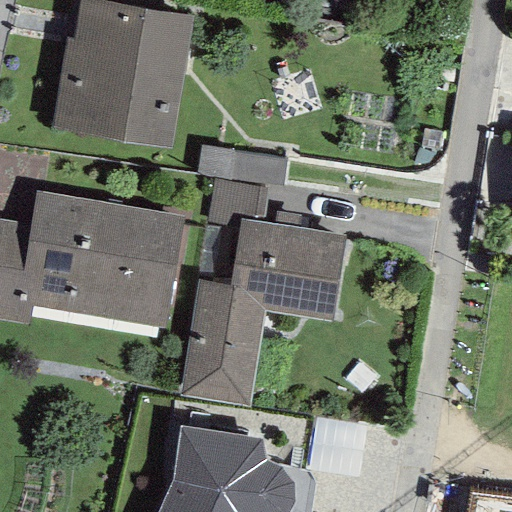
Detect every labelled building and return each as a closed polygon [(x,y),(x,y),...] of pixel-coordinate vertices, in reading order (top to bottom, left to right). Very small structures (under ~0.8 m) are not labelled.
[(82,0),(76,41),(64,39),(49,129),(168,149),(190,18),(144,10),(94,2),(84,0),(82,0)] [(144,10),(145,0),(94,0),(94,2),(144,10)] [(285,159),(199,147),(195,176),(281,188),(285,159)] [(240,219),(259,223),(265,189),(213,180),(205,222),(238,228),(240,219)] [(162,328),(182,217),(34,191),(28,224),(0,218),(0,319),(26,324),(30,305),(162,328)] [(275,212),(273,225),(297,228),(299,216),(275,212)] [(332,322),(344,237),(297,228),(273,225),(259,223),(240,219),(238,228),(228,286),(197,280),(178,396),(248,407),(264,312),(332,322)] [(364,426),(315,418),(306,469),(355,477),(364,426)] [(171,480),(157,511),(288,511),(294,503),(292,484),(279,469),(274,466),(266,462),(258,439),(178,427),(171,480)] [(307,472),(274,466),(279,469),(292,484),(294,503),(288,511),(308,511),(313,482),(307,472)]
